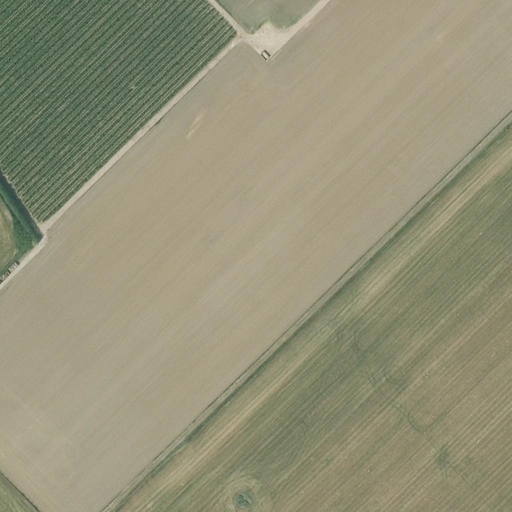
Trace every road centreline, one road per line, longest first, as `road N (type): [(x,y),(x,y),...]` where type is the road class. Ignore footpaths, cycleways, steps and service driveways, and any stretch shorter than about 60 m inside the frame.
road 1 (track): [(511,117),(105,511)]
road 2 (unknown): [(240,35),(33,233)]
